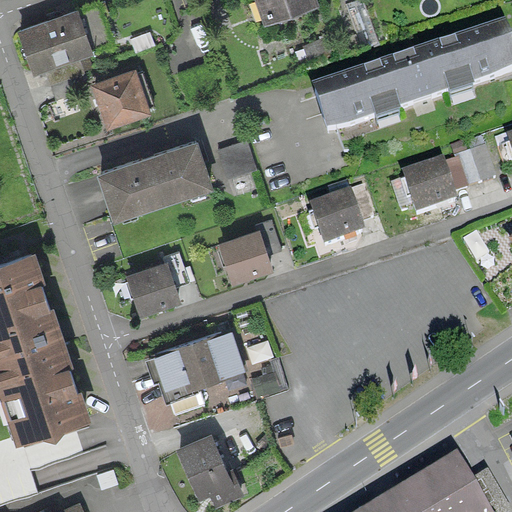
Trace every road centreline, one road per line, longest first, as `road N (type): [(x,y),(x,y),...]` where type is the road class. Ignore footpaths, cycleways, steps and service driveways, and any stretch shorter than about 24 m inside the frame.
road 1 (residential): [(105,343),(511,203)]
road 2 (residential): [(0,38),(105,343)]
road 3 (primary): [(286,511),(511,360)]
road 4 (residential): [(105,343),(163,511)]
